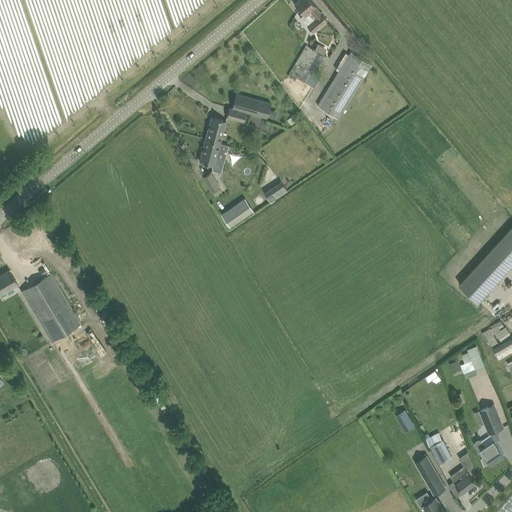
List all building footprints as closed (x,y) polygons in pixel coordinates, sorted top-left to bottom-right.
[(314,6),(315,6),(309,0),(298,0),(294,4),(303,15),(300,17),(313,32),(327,20),(320,12),(314,6)] [(318,105),(338,118),(371,65),(361,58),(351,52),(318,105)] [(309,75),(294,66),(288,76),(295,80),(297,76),(305,81),(309,75)] [(226,116),(236,119),(244,121),(246,112),(266,118),(270,103),(236,93),(232,108),(229,107),(226,116)] [(211,116),(205,140),(219,143),(220,142),(226,120),(211,116)] [(205,140),(199,161),(214,165),(213,168),(214,171),(220,172),(221,171),(224,158),(216,156),(219,143),(205,140)] [(203,176),(212,191),(220,187),(210,171),(203,176)] [(264,192),(270,201),(286,190),(280,180),(264,192)] [(243,203),(220,218),(228,231),(252,215),(243,203)] [(511,224),(479,263),(493,275),(495,272),(503,278),(511,266),(511,224)] [(0,293),(17,283),(9,270),(0,275),(0,293)] [(21,290),(51,341),(80,324),(51,273),(21,290)] [(496,333),(501,340),(511,333),(506,326),(496,333)] [(484,331),(491,346),(498,343),(491,327),(487,328),(487,329),(484,331)] [(75,337),(83,351),(84,351),(89,359),(99,353),(97,349),(100,347),(97,343),(96,344),(87,329),(75,337)] [(511,337),(493,348),(499,359),(511,351),(511,337)] [(461,353),(464,362),(461,363),(464,371),(485,364),(478,344),(467,347),(469,351),(461,353)] [(53,349),(60,360),(65,357),(58,346),(53,349)] [(459,359),(450,363),(452,369),(462,366),(461,364),(459,359)] [(435,370),(429,374),(432,378),(438,374),(435,370)] [(479,410),(489,432),(504,426),(494,404),(479,410)] [(400,423),(410,417),(405,409),(395,415),(400,423)] [(475,441),(475,444),(483,457),(482,457),(481,457),(484,465),(485,465),(490,463),(491,463),(504,454),(499,446),(498,446),(495,441),(490,434),(482,440),(482,439),(480,439),(478,439),(476,440),(475,441)] [(443,438),(431,444),(440,462),(452,456),(443,438)] [(461,451),(467,462),(473,460),(467,448),(461,451)] [(414,462),(434,493),(445,486),(425,455),(414,462)] [(445,462),(453,472),(462,465),(455,455),(445,462)] [(452,474),(446,464),(444,465),(441,467),(439,468),(446,478),(452,474)] [(456,483),(456,484),(462,492),(477,482),(468,470),(461,475),(463,478),(456,483)] [(446,511),(439,500),(439,501),(436,496),(423,505),(426,509),(426,510),(426,511),(446,511)]
